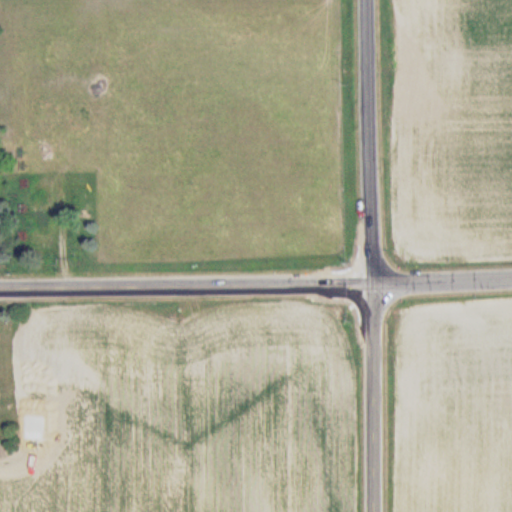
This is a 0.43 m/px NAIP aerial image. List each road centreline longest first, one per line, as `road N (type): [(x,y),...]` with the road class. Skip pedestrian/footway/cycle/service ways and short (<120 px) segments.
road 1 (residential): [(375,511),(369,0)]
road 2 (residential): [(0,287),(373,282)]
road 3 (residential): [(373,282),(511,275)]
